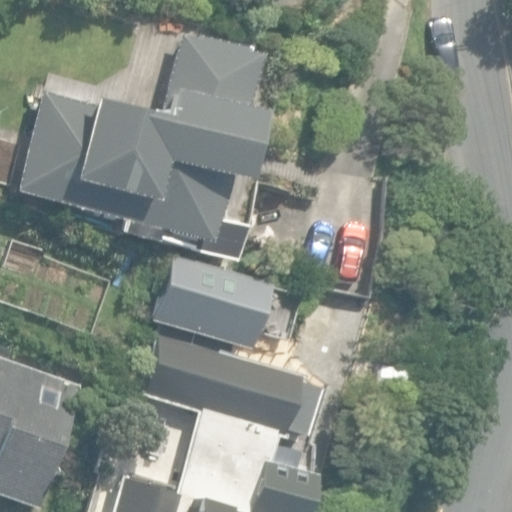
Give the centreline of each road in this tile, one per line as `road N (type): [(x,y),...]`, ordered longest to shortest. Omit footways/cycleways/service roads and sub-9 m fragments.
road 1 (residential): [(511,284),(465,0)]
road 2 (residential): [(480,511),(511,337)]
